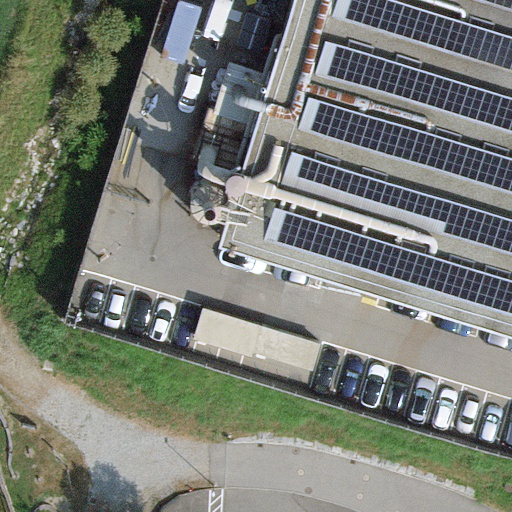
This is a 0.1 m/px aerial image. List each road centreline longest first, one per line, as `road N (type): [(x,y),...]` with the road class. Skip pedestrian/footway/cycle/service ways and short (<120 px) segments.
road 1 (residential): [(406,511),(259,465),(114,442)]
road 2 (track): [(114,442),(76,420),(0,336)]
